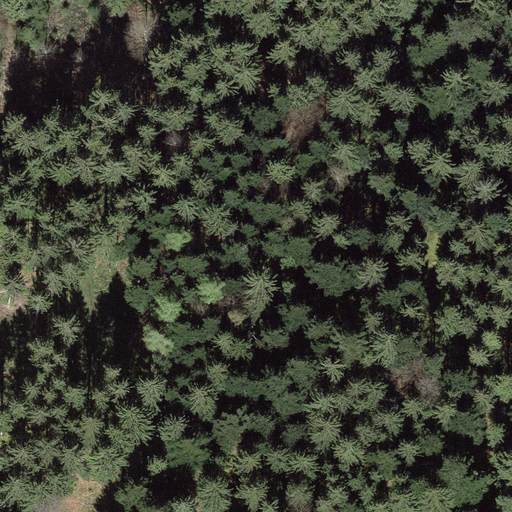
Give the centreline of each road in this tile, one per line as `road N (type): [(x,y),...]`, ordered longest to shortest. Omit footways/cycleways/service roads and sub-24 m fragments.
road 1 (track): [(299,511),(313,430),(287,326),(291,169),(239,62)]
road 2 (track): [(511,158),(307,99),(178,30),(150,0)]
